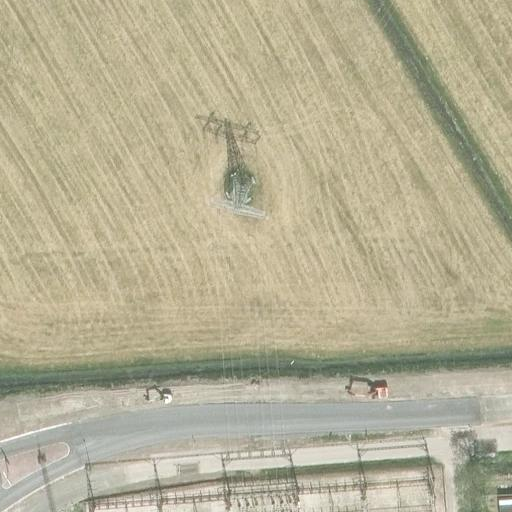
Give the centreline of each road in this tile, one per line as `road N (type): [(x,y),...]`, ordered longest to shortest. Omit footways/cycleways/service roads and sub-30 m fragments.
road 1 (unclassified): [(37,511),(101,479),(182,466),(511,441)]
road 2 (primary): [(0,503),(120,445),(357,417)]
road 3 (primary): [(357,417),(172,415),(0,450)]
road 4 (primary): [(357,417),(511,406)]
